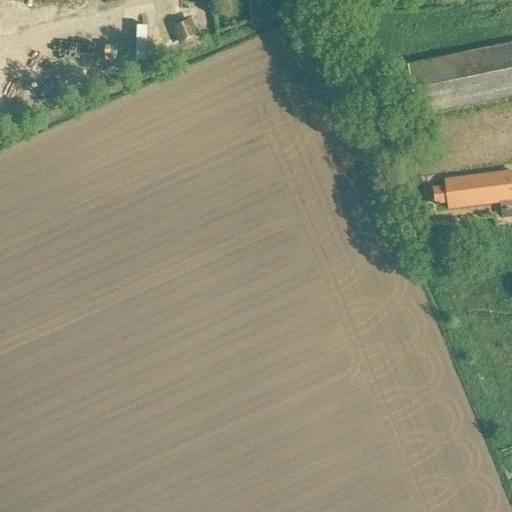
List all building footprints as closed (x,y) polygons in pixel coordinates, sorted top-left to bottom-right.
[(74,19),(76,0),(60,0),(58,23),(74,19)] [(178,31),(181,7),(162,5),(159,28),(178,31)] [(182,26),(185,43),(203,39),(200,23),(182,26)] [(94,57),(99,56),(95,41),(62,49),(72,91),(100,84),(94,57)] [(419,122),(511,102),(511,50),(409,71),(419,122)] [(16,122),(25,88),(9,84),(1,118),(16,122)] [(451,216),(511,207),(511,174),(446,185),(451,216)]
